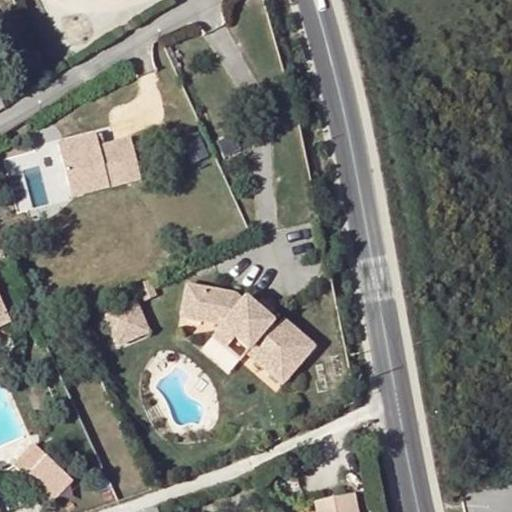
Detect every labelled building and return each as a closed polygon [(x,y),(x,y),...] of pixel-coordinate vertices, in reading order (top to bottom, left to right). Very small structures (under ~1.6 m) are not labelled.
[(95,133),(58,143),(68,184),(104,175),(107,187),(140,179),(130,138),(98,146),(95,133)] [(58,143),(46,146),(59,199),(71,196),(107,187),(104,175),(68,184),(58,143)] [(149,278),(137,283),(143,296),(155,292),(149,278)] [(200,286),(186,283),(180,315),(195,318),(200,286)] [(233,292),(200,286),(195,318),(221,323),(220,325),(248,349),(245,352),(275,377),(284,368),(290,372),(313,346),(281,318),(273,327),(270,324),(272,321),(245,297),(241,299),(233,292)] [(138,301),(104,315),(118,348),(151,335),(138,301)] [(281,383),(290,372),(284,368),(275,377),(281,383)] [(45,462),(31,449),(11,471),(25,484),(45,462)] [(358,511),(355,495),(316,503),(318,511),(358,511)]
